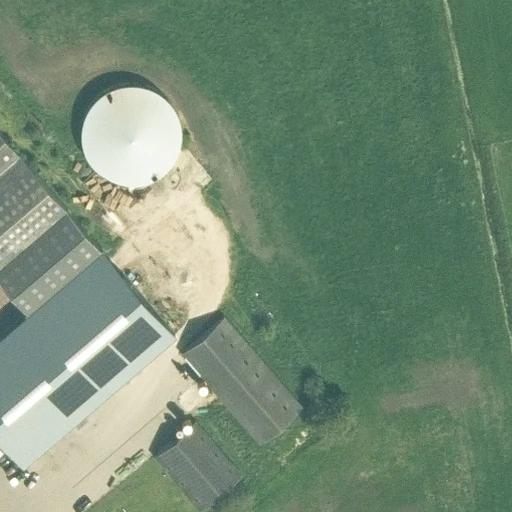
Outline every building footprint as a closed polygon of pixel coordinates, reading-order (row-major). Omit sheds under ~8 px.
[(127,181),(134,181),(141,180),(149,177),(156,174),(161,171),(166,167),(170,162),(174,156),(177,150),(178,145),(180,139),(181,133),(180,128),(180,122),(178,117),(177,113),(175,109),(172,104),(170,100),(166,96),(163,93),(158,89),(152,86),(147,84),(142,83),(136,82),(130,81),(125,82),(121,82),(115,84),(109,86),(104,89),(99,92),(93,97),(90,101),(87,105),(84,111),(83,116),(81,122),(80,127),(80,132),(81,137),(82,142),(83,147),(85,151),(87,156),(90,161),(93,164),(99,170),(103,173),(109,177),(115,179),(121,180),(127,181)] [(0,183),(26,161),(0,130),(0,183)] [(0,264),(67,207),(26,161),(0,183),(0,264)] [(67,207),(0,264),(0,279),(27,311),(102,248),(67,207)] [(28,312),(0,337),(0,434),(26,464),(176,332),(102,248),(65,281),(30,311),(28,312)] [(302,405),(256,353),(230,323),(224,315),(193,342),(179,353),(197,374),(199,376),(203,381),(207,385),(207,386),(208,386),(208,387),(232,415),(257,444),(302,405)] [(218,446),(209,435),(201,426),(195,420),(153,456),(167,472),(168,473),(188,497),(199,509),(207,503),(241,473),(218,446)]
